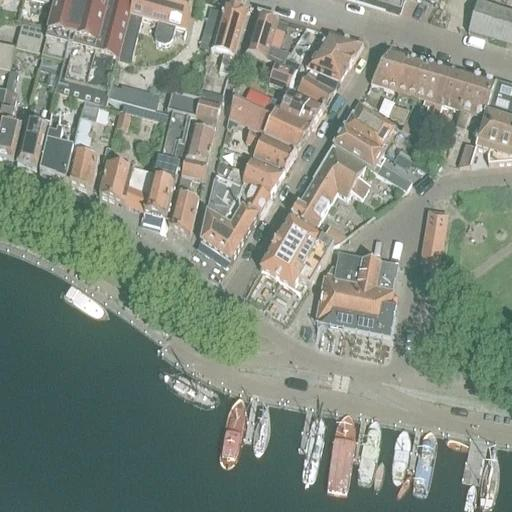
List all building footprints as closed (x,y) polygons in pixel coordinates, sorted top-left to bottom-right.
[(24,0),(24,2),(50,8),(52,0),(24,0)] [(57,0),(42,62),(65,68),(57,98),(107,112),(118,66),(134,0),(57,0)] [(134,0),(118,66),(131,69),(143,23),(159,27),(156,40),(156,44),(159,48),(166,50),(171,48),(173,44),(176,32),(186,35),(195,0),(134,0)] [(345,0),(400,17),(405,0),(408,0),(435,8),(437,0),(345,0)] [(511,49),(511,15),(478,6),(469,37),(511,49)] [(222,17),(212,55),(224,58),(219,76),(229,78),(246,15),(225,9),(223,15),(222,17)] [(211,12),(200,52),(212,55),(222,17),(223,15),(211,12)] [(248,53),(247,58),(282,70),(289,59),(270,52),(278,23),(259,18),(250,48),(248,53)] [(46,34),(23,28),(17,50),(40,56),(46,34)] [(327,37),(318,54),(352,67),(363,48),(327,37)] [(296,49),(308,53),(312,45),(301,41),(296,49)] [(0,46),(0,73),(10,75),(15,50),(0,46)] [(340,86),(352,67),(318,54),(306,72),(310,74),(340,86)] [(391,54),(372,88),(397,96),(409,60),(391,54)] [(409,60),(397,96),(416,102),(427,65),(409,60)] [(288,63),(284,71),(298,76),(301,69),(288,63)] [(427,65),(416,102),(425,104),(423,110),(428,111),(426,118),(431,119),(446,70),(436,67),(427,65)] [(276,68),(269,88),(290,96),(291,94),(290,94),(298,76),(284,71),(276,68)] [(446,70),(431,119),(439,121),(443,111),(460,116),(462,108),(464,103),(472,78),(446,70)] [(460,116),(456,130),(465,133),(469,119),(484,123),(496,85),(472,78),(464,103),(462,108),(460,116)] [(307,79),(297,96),(313,104),(325,111),(325,110),(334,96),(307,79)] [(486,124),(477,152),(490,156),(488,162),(489,169),(511,166),(511,90),(496,85),(484,123),(486,124)] [(250,92),(245,104),(253,107),(311,133),(325,111),(313,104),(296,97),(291,94),(290,96),(285,105),(277,104),(250,92)] [(0,133),(8,95),(0,93),(0,133)] [(223,100),(201,94),(198,103),(221,109),(223,100)] [(8,95),(0,133),(0,164),(13,169),(21,130),(11,128),(18,98),(8,95)] [(168,115),(169,115),(191,122),(196,124),(196,123),(215,129),(221,109),(198,103),(173,96),(168,115)] [(235,99),(227,133),(231,135),(233,131),(237,133),(239,129),(252,135),(298,156),(310,134),(311,133),(253,107),(245,104),(235,99)] [(386,121),(388,122),(393,113),(395,107),(384,103),(378,115),(386,121)] [(74,152),(66,188),(91,197),(99,161),(88,159),(92,142),(89,141),(92,126),(96,127),(100,112),(84,108),(74,152)] [(360,108),(344,134),(380,155),(395,131),(360,108)] [(403,132),(407,124),(408,122),(409,119),(393,113),(388,122),(403,132)] [(181,169),(191,122),(169,115),(154,179),(144,217),(144,218),(166,224),(180,168),(181,169)] [(128,135),(131,120),(120,117),(116,132),(128,135)] [(58,135),(61,121),(52,118),(49,136),(58,139),(58,135)] [(47,139),(50,127),(29,122),(18,169),(36,175),(45,141),(47,139)] [(215,129),(196,123),(196,124),(186,163),(207,168),(214,135),(215,129)] [(420,147),(426,133),(407,124),(403,132),(402,135),(420,147)] [(426,133),(420,147),(429,150),(435,137),(426,133)] [(334,152),(333,153),(367,173),(374,177),(391,187),(406,196),(411,186),(384,170),(383,170),(385,166),(382,164),(385,158),(380,155),(344,134),(334,152)] [(49,136),(40,179),(66,188),(74,152),(61,149),(63,135),(58,135),(58,139),(49,136)] [(252,135),(246,147),(258,152),(253,163),(285,177),(298,156),(252,135)] [(466,149),(459,170),(471,171),(477,152),(466,149)] [(299,210),(292,221),(315,235),(316,233),(337,198),(348,203),(351,198),(362,204),(370,190),(359,184),(367,173),(333,153),(314,184),(315,185),(300,210),(299,210)] [(202,186),(207,168),(186,163),(181,182),(177,199),(168,230),(190,241),(199,203),(188,201),(192,183),(202,186)] [(219,165),(217,176),(244,188),(252,192),(271,200),(285,177),(253,163),(239,174),(219,165)] [(126,210),(144,217),(154,179),(109,167),(101,200),(125,210),(126,210)] [(208,217),(201,247),(232,268),(259,221),(243,213),(235,209),(235,208),(242,192),(216,182),(211,207),(208,217)] [(242,192),(235,208),(235,209),(243,213),(259,221),(260,220),(271,200),(252,192),(244,188),(242,192)] [(440,271),(448,221),(429,217),(421,268),(425,269),(424,274),(436,276),(437,270),(440,271)] [(290,226),(261,275),(262,276),(293,294),(298,285),(310,292),(334,251),(313,239),(290,226)] [(315,235),(313,239),(334,251),(341,247),(316,233),(315,235)] [(327,284),(325,284),(317,327),(386,341),(394,297),(393,297),(395,284),(396,284),(398,271),(340,260),(338,271),(332,270),(328,279),(327,284)]
